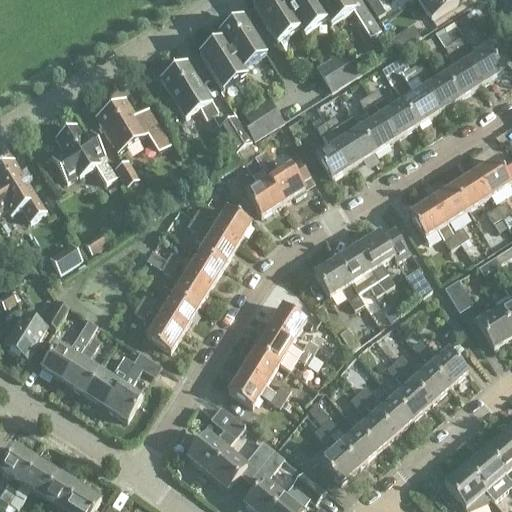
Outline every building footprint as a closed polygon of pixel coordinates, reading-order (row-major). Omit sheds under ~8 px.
[(280,3),(278,0),(271,0),(252,12),(276,50),(300,35),(280,3)] [(309,0),(285,0),(280,3),(278,0),(280,3),(300,35),(304,42),(326,28),(327,27),(309,0)] [(309,0),(327,27),(326,28),(330,33),(352,19),(369,45),(380,38),(356,0),(309,0)] [(453,0),(423,0),(417,4),(431,25),(458,8),(453,0)] [(375,1),(367,6),(379,23),(386,18),(375,1)] [(223,45),(242,76),(266,61),(242,24),(218,39),(222,45),(223,45)] [(399,57),(420,44),(412,32),(392,45),(399,57)] [(481,92),(453,48),(444,34),(436,40),(451,63),(457,73),(444,82),(460,106),(481,92)] [(453,48),(481,92),(502,79),(487,55),(476,61),(463,42),(453,48)] [(246,82),(242,76),(223,45),(222,45),(199,60),(222,97),(246,82)] [(323,87),(348,71),(340,59),(315,75),(323,87)] [(348,71),(323,87),(331,99),(360,81),(352,68),(348,71)] [(421,68),(411,74),(418,85),(427,79),(421,68)] [(218,119),(187,69),(160,85),(186,125),(200,116),(206,127),(218,119)] [(408,90),(418,85),(411,74),(402,80),(408,90)] [(460,106),(444,82),(423,95),(438,120),(460,106)] [(378,95),(367,102),(374,112),(384,106),(378,95)] [(438,120),(423,95),(402,109),(417,133),(438,120)] [(367,102),(359,107),(372,128),(359,136),(374,160),(396,147),(380,122),(374,112),(367,102)] [(250,132),(275,117),(268,105),(243,120),(250,132)] [(135,123),(125,107),(95,125),(118,161),(147,143),(158,160),(170,152),(147,115),(135,123)] [(417,133),(402,109),(380,122),(396,147),(417,133)] [(275,117),(250,132),(245,135),(253,148),(283,130),(275,117)] [(321,122),(338,150),(353,174),(374,160),(359,136),(348,143),(336,122),(333,124),(329,117),(321,122)] [(338,150),(321,122),(312,127),(317,134),(330,155),(316,163),(332,187),(353,174),(338,150)] [(236,160),(251,150),(235,123),(219,133),(236,160)] [(107,193),(119,185),(90,139),(82,144),(75,134),(55,147),(62,158),(51,165),(67,191),(78,184),(80,186),(96,176),(107,193)] [(260,158),(252,163),(254,166),(267,186),(283,211),(304,198),(299,190),(310,183),(299,166),(277,180),(265,159),(269,156),(263,148),(256,152),(260,158)] [(254,166),(252,163),(242,170),(244,173),(246,171),(259,191),(246,199),(237,206),(248,218),(255,214),(261,224),(283,211),(254,166)] [(474,180),(489,204),(511,190),(496,166),(474,180)] [(0,220),(8,215),(13,222),(24,215),(32,229),(47,219),(15,167),(0,175),(0,220)] [(127,195),(140,187),(128,169),(115,177),(127,195)] [(489,204),(474,180),(453,193),(468,217),(489,204)] [(468,217),(453,193),(431,206),(446,231),(448,230),(468,217)] [(431,206),(410,220),(425,244),(438,236),(451,257),(459,251),(452,240),(454,239),(448,230),(446,231),(431,206)] [(495,213),(502,224),(511,217),(506,207),(495,213)] [(494,230),(502,224),(495,213),(487,219),(494,230)] [(199,215),(193,224),(204,230),(210,221),(199,215)] [(213,237),(237,252),(250,231),(226,216),(213,237)] [(198,239),(204,230),(193,224),(188,233),(198,239)] [(502,226),(494,231),(499,239),(507,234),(502,226)] [(454,239),(452,240),(459,251),(461,250),(463,254),(472,248),(470,245),(463,234),(454,239)] [(237,252),(213,237),(199,259),(223,274),(237,252)] [(380,240),(357,254),(372,278),(378,287),(384,296),(394,291),(382,271),(393,264),(396,269),(409,261),(395,237),(383,245),(380,240)] [(113,248),(106,238),(85,252),(92,262),(113,248)] [(73,251),(50,265),(61,282),(83,268),(73,251)] [(511,264),(511,253),(496,263),(501,271),(511,264)] [(384,296),(378,287),(357,254),(336,267),(358,301),(370,293),(375,302),(384,296)] [(167,266),(177,273),(183,264),(172,257),(167,266)] [(177,273),(167,266),(153,258),(148,267),(171,282),(177,273)] [(223,274),(199,259),(186,280),(210,295),(223,274)] [(484,282),(501,271),(496,263),(479,274),(484,282)] [(358,301),(336,267),(314,280),(330,305),(342,297),(354,317),(364,310),(358,301)] [(420,306),(432,297),(419,275),(406,284),(420,306)] [(210,295),(186,280),(173,302),(197,317),(210,295)] [(460,320),(474,311),(459,287),(445,295),(460,320)] [(499,316),(511,336),(511,291),(504,296),(511,308),(499,316)] [(0,308),(5,316),(18,308),(11,298),(0,304),(0,308)] [(140,309),(150,316),(156,306),(146,300),(140,309)] [(197,317),(173,302),(159,323),(183,338),(197,317)] [(57,335),(69,315),(58,308),(45,329),(57,335)] [(150,316),(140,309),(134,319),(144,325),(150,316)] [(394,312),(384,320),(391,329),(401,321),(394,312)] [(283,313),(269,334),(313,363),(319,353),(309,347),(317,334),(307,328),(283,313)] [(494,356),(511,344),(511,336),(499,316),(478,329),(494,356)] [(27,366),(46,336),(24,322),(5,352),(27,366)] [(183,338),(159,323),(146,345),(170,360),(183,338)] [(63,389),(91,344),(98,333),(88,327),(68,358),(56,351),(41,375),(63,389)] [(352,358),(361,352),(349,333),(340,340),(352,358)] [(323,369),(313,363),(269,334),(255,355),(280,371),(288,358),(318,378),(323,369)] [(85,402),(100,378),(87,370),(100,350),(91,344),(63,389),(85,402)] [(422,364),(430,357),(420,346),(412,353),(422,364)] [(280,371),(255,355),(242,376),(266,392),(280,371)] [(430,373),(450,395),(468,379),(448,357),(430,373)] [(134,371),(106,416),(127,429),(142,404),(130,397),(143,376),(156,385),(162,374),(140,360),(134,370),(134,371)] [(395,368),(404,379),(412,373),(402,362),(395,368)] [(134,371),(134,370),(133,371),(124,365),(111,385),(100,378),(85,402),(106,416),(134,371)] [(394,404),(413,427),(432,411),(412,388),(404,379),(395,368),(386,375),(404,395),(394,404)] [(432,411),(450,395),(430,373),(412,388),(432,411)] [(276,398),(266,392),(242,376),(228,399),(252,414),(260,401),(289,420),(294,412),(285,407),(286,405),(276,398)] [(276,398),(286,405),(292,396),(282,389),(276,398)] [(358,400),(368,411),(376,404),(366,393),(358,400)] [(360,418),(368,411),(358,400),(350,406),(360,418)] [(375,420),(395,443),(413,427),(394,404),(375,420)] [(339,451),(359,474),(377,459),(357,436),(347,445),(330,426),(331,425),(316,409),(309,418),(322,432),(331,443),(339,451)] [(186,464),(207,481),(227,457),(226,457),(244,434),(220,414),(210,427),(224,438),(215,448),(206,440),(186,464)] [(357,436),(377,459),(395,443),(375,420),(357,436)] [(324,449),(331,443),(322,432),(315,438),(324,449)] [(511,475),(511,447),(505,440),(485,457),(506,481),(511,475)] [(227,457),(207,481),(228,498),(240,483),(248,489),(274,458),(263,448),(244,471),(227,457)] [(340,491),(359,474),(339,451),(320,468),(340,491)] [(0,511),(8,511),(9,510),(37,466),(15,452),(1,477),(13,484),(6,495),(0,504),(0,511)] [(506,481),(485,457),(465,474),(486,498),(506,481)] [(274,458),(248,489),(257,497),(245,511),(277,511),(285,504),(267,489),(285,467),(274,458)] [(37,466),(9,510),(11,511),(21,511),(32,496),(43,504),(59,480),(37,466)] [(486,498),(465,474),(445,490),(463,511),(479,511),(488,508),(484,499),(486,498)] [(59,480),(43,504),(55,511),(54,511),(68,511),(80,493),(59,480)] [(293,494),(285,504),(277,511),(306,511),(310,508),(315,511),(316,511),(326,500),(302,480),(292,493),(293,494)] [(80,493),(68,511),(98,511),(102,507),(80,493)]
